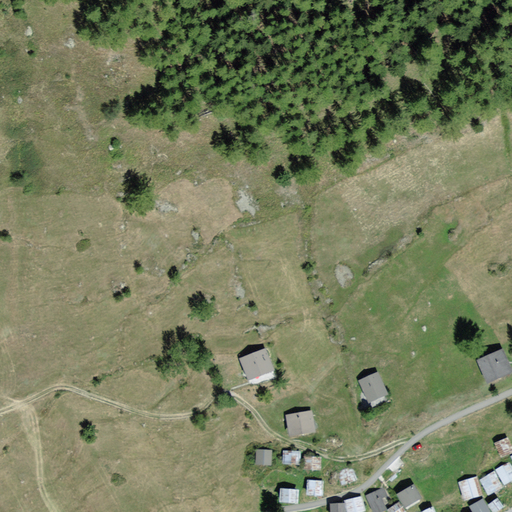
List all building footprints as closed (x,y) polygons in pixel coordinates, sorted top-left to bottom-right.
[(502,352),(480,362),(488,380),(510,371),(502,352)] [(264,353),(243,361),(250,379),(271,371),(264,353)] [(376,376),(361,382),(369,400),(384,393),(376,376)] [(310,413),(288,417),(291,434),(313,430),(310,413)] [(507,440),(496,444),(501,456),(511,451),(507,440)] [(270,452),(257,451),(257,463),(269,464),(270,452)] [(299,453),(284,452),(284,462),(298,462),(299,453)] [(320,459),(305,458),(305,468),(319,468),(320,459)] [(511,469),(509,464),(498,470),(505,482),(511,478),(511,469)] [(494,474),(482,480),(489,493),(501,486),(494,474)] [(475,480),(460,484),(465,498),(479,494),(475,480)] [(322,483),(308,482),(308,493),(321,494),(322,483)] [(413,487),(399,495),(406,507),(420,499),(413,487)] [(297,491),(281,490),(281,501),(296,502),(297,491)] [(383,490),(368,496),(374,511),(377,511),(385,508),(380,497),(385,495),(383,490)] [(362,496),(346,500),(349,511),(360,511),(366,511),(362,496)] [(497,500),(489,505),(494,511),(502,507),(497,500)] [(488,511),(482,501),(471,507),(473,511),(488,511)]
